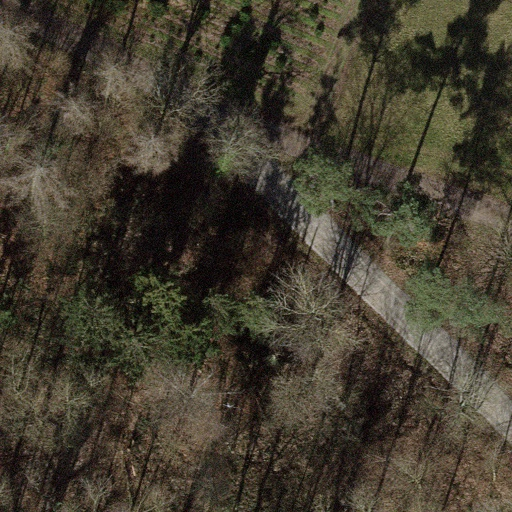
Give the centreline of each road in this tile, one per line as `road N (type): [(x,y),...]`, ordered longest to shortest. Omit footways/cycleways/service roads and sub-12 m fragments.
road 1 (track): [(0,4),(247,125),(511,212)]
road 2 (track): [(511,423),(283,204),(247,125)]
